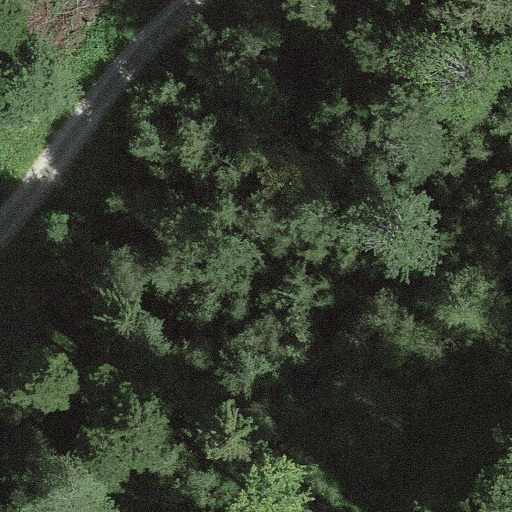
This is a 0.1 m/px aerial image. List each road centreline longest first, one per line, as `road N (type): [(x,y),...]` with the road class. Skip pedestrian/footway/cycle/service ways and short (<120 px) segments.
road 1 (track): [(0,237),(114,85),(195,0)]
road 2 (track): [(393,511),(511,407)]
